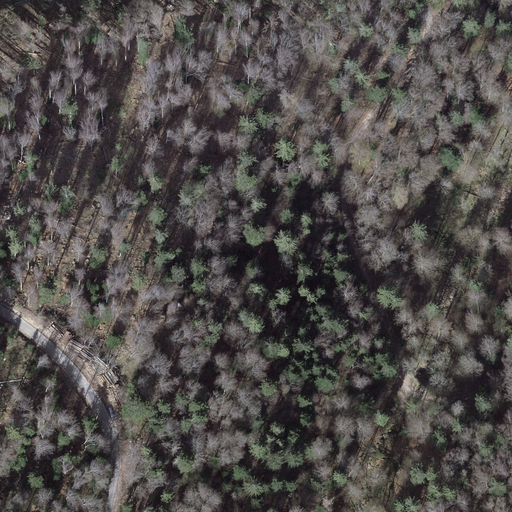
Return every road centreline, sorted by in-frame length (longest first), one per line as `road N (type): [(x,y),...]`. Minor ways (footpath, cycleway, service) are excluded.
road 1 (track): [(416,0),(426,13),(424,41),(359,132),(344,175),(346,218),(419,406),(511,382)]
road 2 (residential): [(0,309),(64,361),(104,416),(115,467),(109,511)]
